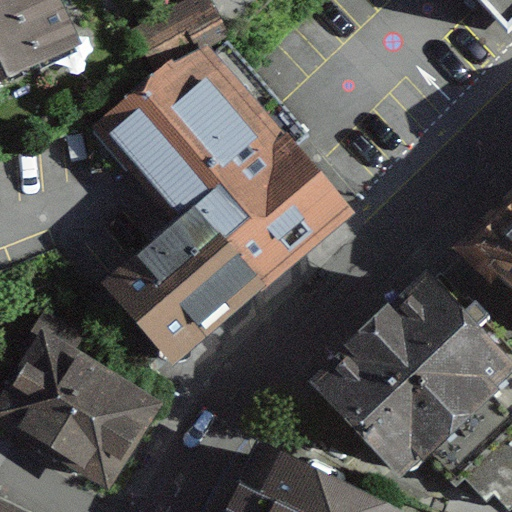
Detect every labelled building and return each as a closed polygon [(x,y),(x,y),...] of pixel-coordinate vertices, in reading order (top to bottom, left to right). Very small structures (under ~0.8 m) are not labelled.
[(58,0),(0,0),(0,83),(80,45),(58,0)] [(208,47),(228,36),(208,0),(185,0),(132,30),(155,72),(171,58),(174,63),(206,44),(208,47)] [(511,23),(511,0),(476,0),(480,3),(506,30),(511,23)] [(155,72),(86,131),(93,173),(119,169),(124,175),(130,169),(175,221),(190,208),(263,292),(353,214),(346,205),(294,146),(306,136),(279,104),(247,67),(226,43),(214,53),(208,47),(206,44),(174,63),(171,58),(155,72)] [(511,203),(462,250),(511,297),(511,203)] [(190,208),(175,221),(100,285),(173,369),(263,292),(190,208)] [(511,320),(452,261),(430,280),(424,275),(303,388),(394,483),(404,472),(439,490),(461,469),(492,498),(502,488),(511,499),(511,320)] [(37,335),(0,393),(0,424),(107,492),(162,405),(77,351),(87,335),(44,307),(29,330),(37,335)] [(414,511),(270,437),(230,511),(414,511)]
